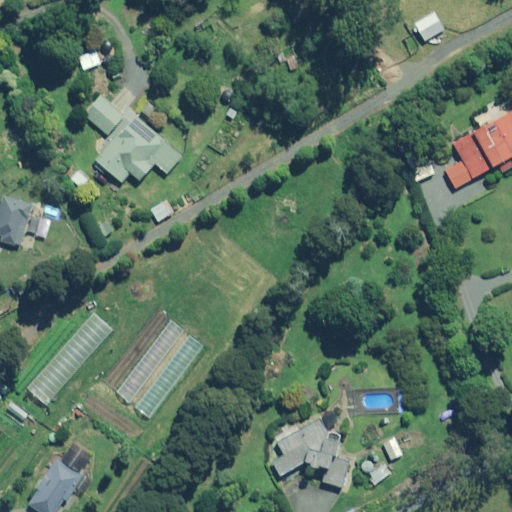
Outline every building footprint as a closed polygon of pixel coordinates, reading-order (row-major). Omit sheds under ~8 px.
[(449,29),(439,12),(419,24),(429,41),(449,29)] [(128,116),(105,96),(88,115),(111,135),(128,116)] [(153,101),(145,111),(156,119),(164,109),(153,101)] [(511,113),(503,118),(498,109),(480,119),(485,128),(457,143),(467,161),(449,170),(460,189),(501,166),(505,174),(511,170),(511,113)] [(187,155),(140,116),(123,136),(121,135),(99,161),(126,183),(134,173),(145,182),(159,164),(171,174),(187,155)] [(437,174),(426,150),(409,157),(420,182),(437,174)] [(191,206),(183,193),(155,210),(162,223),(191,206)] [(39,206),(8,195),(0,219),(0,234),(5,236),(3,240),(24,248),(39,206)] [(331,436),(322,420),(281,444),(288,455),(276,462),(284,477),(308,463),(328,471),(324,481),(345,488),(353,464),(339,460),(345,440),(331,436)] [(407,455),(399,439),(387,445),(395,461),(407,455)] [(88,476),(85,474),(62,459),(42,490),(32,506),(42,511),(59,511),(68,500),(71,502),(88,476)]
